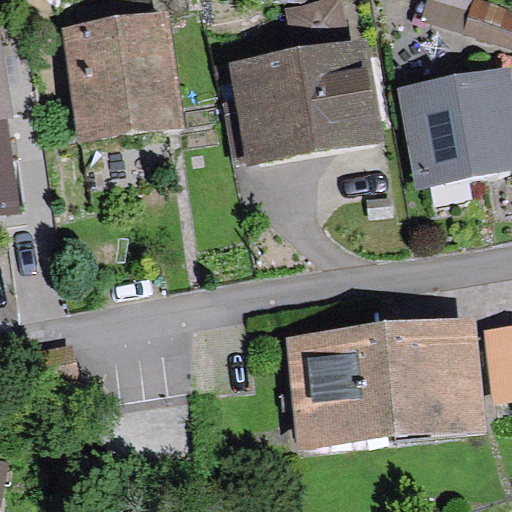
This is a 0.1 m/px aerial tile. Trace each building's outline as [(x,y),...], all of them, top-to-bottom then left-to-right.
[(292,14),(298,50),(343,43),(336,6),(292,14)] [(78,17),(91,129),(166,118),(148,7),(78,17)] [(511,15),(487,8),(478,37),(511,47),(511,15)] [(280,156),(279,149),(367,134),(355,65),(245,84),(249,107),(229,111),(238,163),(280,156)] [(411,100),(426,186),(511,170),(511,157),(499,85),(411,100)] [(0,212),(11,211),(0,131),(0,212)] [(0,270),(0,311),(23,310),(19,269),(0,270)] [(511,337),(488,340),(496,403),(511,400),(511,337)] [(302,439),(482,422),(475,342),(403,348),(402,338),(370,341),(371,351),(295,358),(302,439)] [(34,362),(39,387),(71,381),(67,356),(34,362)]
